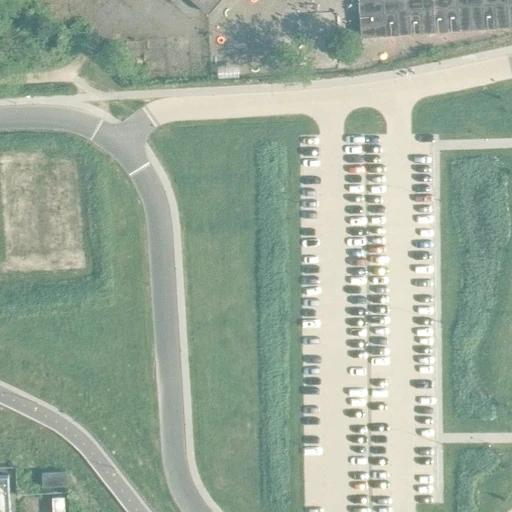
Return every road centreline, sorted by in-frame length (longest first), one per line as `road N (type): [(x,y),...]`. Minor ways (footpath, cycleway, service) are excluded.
road 1 (residential): [(119,146),(155,210),(172,426),(195,511)]
road 2 (residential): [(511,66),(324,96),(154,111)]
road 3 (residential): [(0,116),(80,122),(119,146)]
